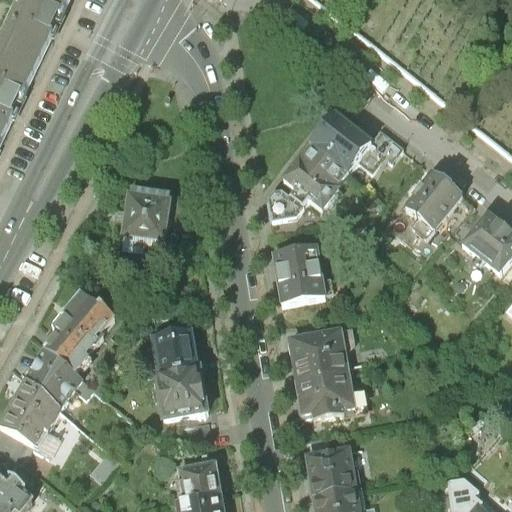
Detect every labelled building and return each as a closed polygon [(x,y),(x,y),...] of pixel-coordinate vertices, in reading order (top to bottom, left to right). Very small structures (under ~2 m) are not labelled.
[(27,0),(0,56),(38,74),(56,35),(73,0),(27,0)] [(0,152),(38,74),(0,56),(0,57),(0,152)] [(333,120),(307,151),(348,186),(359,170),(373,152),(370,149),(333,120)] [(379,137),(370,149),(373,152),(359,170),(372,181),(383,167),(391,172),(404,155),(379,137)] [(269,232),(293,230),(309,212),(323,224),(344,200),(339,196),(348,186),(307,151),(278,186),(288,195),(283,200),(277,196),(270,197),(267,202),(269,232)] [(412,203),(414,205),(406,215),(419,227),(413,234),(428,246),(442,228),(462,203),(435,181),(424,193),(422,192),(412,203)] [(126,226),(124,242),(163,248),(170,209),(169,209),(170,201),(132,195),(130,203),(127,219),(125,218),(124,226),(126,226)] [(475,213),(462,203),(442,228),(454,238),(475,213)] [(511,242),(487,222),(463,252),(500,281),(511,265),(511,242)] [(291,283),(295,308),(338,302),(331,251),(303,255),(288,258),(291,283)] [(128,321),(95,293),(66,328),(72,333),(58,349),(89,375),(103,358),(99,355),(128,321)] [(302,342),(309,386),(361,377),(354,333),(302,342)] [(182,343),(154,348),(160,384),(197,377),(193,350),(194,349),(193,344),(189,341),(183,342),(182,343)] [(89,375),(58,349),(40,381),(73,407),(89,390),(98,400),(106,393),(102,389),(89,375)] [(160,384),(157,384),(164,428),(180,425),(180,426),(191,424),(191,423),(198,422),(200,424),(205,423),(208,419),(208,413),(205,412),(200,377),(197,377),(160,384)] [(365,397),(361,377),(309,386),(315,419),(325,417),(327,424),(378,416),(375,396),(365,397)] [(107,380),(102,389),(106,393),(112,398),(118,386),(107,380)] [(50,448),(73,407),(40,381),(14,427),(28,435),(50,448)] [(14,427),(8,424),(2,434),(22,446),(28,435),(14,427)] [(208,429),(183,433),(187,456),(212,452),(208,429)] [(318,443),(320,456),(346,452),(344,438),(318,443)] [(320,460),(327,501),(371,493),(365,453),(320,460)] [(0,502),(12,511),(26,511),(29,508),(33,511),(45,496),(0,460),(0,502)] [(187,477),(180,478),(185,508),(221,502),(215,472),(187,477)] [(374,511),(371,493),(327,501),(328,511),(374,511)] [(0,511),(12,511),(0,502),(0,511)] [(185,508),(178,509),(178,511),(222,511),(221,502),(185,508)]
